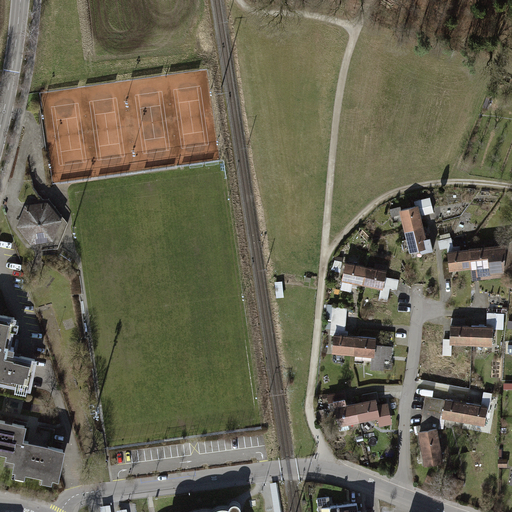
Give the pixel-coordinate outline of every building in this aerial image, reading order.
[(403,229),(422,224),(419,215),(433,212),(429,197),(413,201),(414,204),(398,209),(397,206),(389,208),(392,217),(400,215),(403,229)] [(20,226),(32,241),(52,238),(59,220),(47,205),(27,208),(20,226)] [(409,249),(427,244),(422,224),(403,229),(409,249)] [(511,241),(468,247),(470,268),(471,280),(510,275),(511,252),(511,241)] [(470,268),(468,247),(446,250),(447,262),(442,262),(444,278),(451,277),(450,270),(470,268)] [(361,283),(364,264),(343,261),(340,280),(343,280),(342,285),(356,288),(357,282),(361,283)] [(383,276),(384,268),(364,264),(361,283),(381,287),(379,300),(388,301),(390,288),(397,289),(399,279),(383,276)] [(282,281),(275,282),(277,297),(284,296),(282,281)] [(351,352),(353,333),(344,333),(346,307),(332,306),(329,334),(331,334),(330,350),(351,352)] [(503,329),(504,312),(487,312),(486,324),(470,323),(470,343),(481,344),(481,349),(491,349),(491,329),(503,329)] [(0,381),(17,385),(15,390),(25,392),(27,387),(29,387),(35,359),(21,356),(22,354),(14,352),(13,351),(14,347),(9,346),(12,329),(17,330),(19,321),(14,320),(15,317),(0,314),(0,381)] [(470,343),(470,323),(466,323),(466,318),(451,317),(451,322),(449,322),(449,339),(443,338),(442,355),(451,355),(452,343),(470,343)] [(375,343),(375,335),(353,333),(351,352),(372,354),(371,369),(383,370),(384,358),(390,359),(391,345),(375,343)] [(358,420),(354,401),(346,403),(343,390),(326,394),(328,402),(332,401),(338,424),(358,420)] [(354,401),(358,420),(376,416),(378,427),(392,424),(387,402),(379,404),(376,391),(361,394),(362,400),(354,401)] [(489,409),(492,393),(483,391),(481,403),(466,400),(462,419),(483,423),(486,408),(489,409)] [(441,415),(444,399),(426,396),(421,424),(414,425),(414,433),(417,432),(417,430),(436,426),(436,429),(439,429),(441,415)] [(462,419),(466,400),(445,396),(444,399),(441,415),(462,419)] [(6,458),(16,460),(17,454),(18,454),(21,440),(22,440),(25,426),(0,420),(0,450),(7,452),(6,458)] [(436,429),(436,426),(417,430),(417,432),(423,463),(442,460),(436,429)] [(28,441),(22,440),(21,440),(18,454),(17,454),(16,460),(14,469),(16,469),(15,475),(25,477),(26,471),(43,475),(42,481),(52,483),(53,477),(58,478),(64,448),(28,441)] [(357,511),(357,502),(330,506),(329,497),(315,499),(316,507),(326,506),(326,511),(357,511)] [(203,508),(199,509),(194,510),(190,511),(189,511),(238,511),(239,511),(240,511),(241,510),(241,509),(241,508),(241,506),(241,505),(240,505),(239,503),(238,502),(237,502),(236,501),(234,501),(233,502),(232,502),(231,503),(230,504),(229,505),(229,506),(228,506),(226,505),(221,505),(218,506),(216,507),(215,508),(213,509),(211,509),(208,508),(203,508)]
